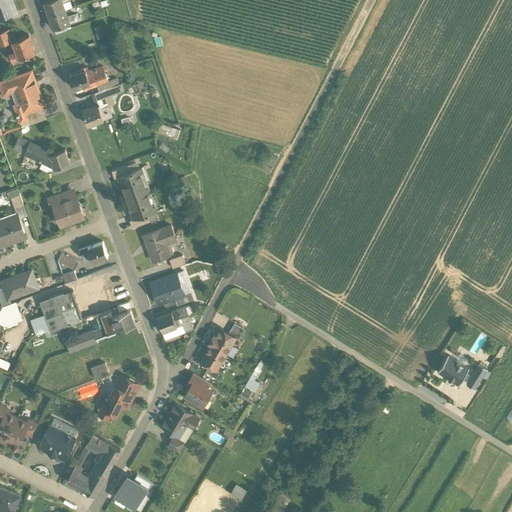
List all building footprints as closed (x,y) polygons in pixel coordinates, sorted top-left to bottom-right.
[(0,0),(0,18),(16,12),(12,1),(10,2),(9,0),(0,0)] [(69,0),(49,0),(45,2),(49,15),(65,9),(63,3),(70,0),(69,0)] [(65,9),(49,15),(54,29),(77,21),(75,14),(68,16),(65,9)] [(101,24),(95,25),(98,38),(104,36),(101,24)] [(9,29),(0,32),(0,36),(3,44),(13,41),(12,40),(13,40),(9,29)] [(13,40),(12,40),(13,41),(16,51),(9,53),(12,60),(23,56),(24,59),(28,57),(27,55),(35,52),(29,34),(13,40)] [(108,81),(103,66),(95,69),(100,83),(98,84),(100,91),(110,87),(108,81)] [(85,67),(77,70),(78,72),(71,75),(76,89),(84,86),(86,89),(98,84),(100,83),(95,69),(87,72),(85,67)] [(32,70),(0,82),(4,94),(16,90),(19,98),(39,90),(32,70)] [(119,84),(117,77),(108,81),(110,87),(119,84)] [(100,91),(94,93),(96,100),(107,97),(110,87),(100,91)] [(39,90),(19,98),(20,103),(17,104),(20,112),(17,113),(21,121),(27,119),(29,118),(26,113),(42,107),(45,106),(39,90)] [(98,105),(83,110),(88,125),(97,121),(98,123),(104,121),(103,119),(112,116),(108,106),(100,109),(98,105)] [(42,107),(26,113),(29,118),(27,119),(29,124),(46,118),(42,107)] [(158,127),(156,135),(176,140),(180,128),(162,123),(161,128),(158,127)] [(32,142),(27,153),(32,156),(37,145),(32,142)] [(46,150),(37,145),(32,156),(41,160),(46,150)] [(65,149),(49,154),(53,166),(54,168),(70,163),(65,149)] [(46,150),(41,160),(43,161),(53,166),(49,154),(48,150),(46,150)] [(259,160),(257,164),(270,172),(278,157),(267,152),(262,162),(259,160)] [(53,166),(43,161),(40,167),(46,171),(54,168),(53,166)] [(130,164),(112,171),(114,178),(119,177),(119,176),(132,171),(131,171),(133,171),(130,164)] [(132,171),(119,176),(119,177),(127,197),(150,189),(142,167),(133,171),(131,171),(132,171)] [(71,189),(49,198),(52,205),(57,203),(74,196),(71,189)] [(150,189),(127,197),(135,218),(135,219),(147,215),(148,215),(158,211),(150,189)] [(20,194),(11,197),(16,209),(24,206),(20,194)] [(74,196),(57,203),(65,223),(85,216),(80,205),(78,206),(74,196)] [(19,214),(0,220),(0,245),(27,236),(19,214)] [(147,215),(135,219),(135,218),(130,220),(133,227),(151,221),(148,215),(147,215)] [(160,228),(144,234),(154,260),(170,254),(166,243),(176,239),(171,225),(161,229),(160,228)] [(103,242),(79,250),(81,256),(83,255),(90,253),(92,260),(93,261),(108,256),(103,242)] [(69,257),(62,253),(58,261),(65,265),(69,257)] [(90,253),(83,255),(86,262),(92,260),(90,253)] [(183,255),(170,260),(173,268),(185,263),(183,255)] [(78,261),(69,257),(65,265),(74,269),(78,261)] [(54,262),(49,264),(53,273),(58,270),(54,262)] [(31,270),(2,281),(4,286),(8,297),(9,297),(37,287),(31,270)] [(75,270),(63,275),(66,283),(78,278),(75,270)] [(191,291),(183,270),(177,273),(184,293),(191,291)] [(177,273),(151,282),(159,303),(175,297),(184,293),(177,273)] [(93,295),(88,283),(73,289),(74,292),(81,312),(91,309),(93,316),(101,313),(112,310),(112,309),(111,310),(103,291),(93,295)] [(4,286),(0,288),(0,297),(2,306),(3,305),(11,302),(9,297),(8,297),(4,286)] [(191,291),(184,293),(175,297),(178,304),(194,298),(191,291)] [(64,292),(40,301),(44,313),(50,328),(51,331),(79,320),(92,316),(93,316),(91,309),(81,312),(74,292),(65,295),(64,292)] [(3,305),(2,306),(0,310),(0,322),(5,325),(22,319),(16,301),(11,302),(3,305)] [(186,306),(177,309),(178,312),(173,314),(175,319),(181,316),(188,313),(186,306)] [(112,310),(101,313),(105,324),(99,327),(102,335),(135,322),(130,309),(114,315),(112,310)] [(177,309),(157,316),(163,331),(177,326),(175,319),(173,314),(178,312),(177,309)] [(44,313),(31,318),(37,333),(50,328),(44,313)] [(188,313),(181,316),(184,324),(183,324),(185,330),(191,328),(193,326),(188,313)] [(181,316),(175,319),(177,326),(183,324),(184,324),(181,316)] [(246,327),(235,321),(228,332),(236,336),(235,336),(239,338),(246,327)] [(177,326),(163,331),(165,338),(185,331),(183,324),(177,326)] [(99,327),(70,337),(74,349),(98,340),(97,337),(99,336),(100,336),(102,335),(99,327)] [(228,332),(221,327),(216,335),(214,334),(209,342),(211,344),(226,352),(235,336),(236,336),(228,332)] [(226,352),(211,344),(202,358),(210,363),(210,364),(216,368),(217,367),(226,352)] [(0,363),(10,367),(13,359),(0,354),(0,363)] [(438,371),(459,384),(469,368),(448,354),(438,371)] [(105,361),(92,366),(96,378),(109,373),(105,361)] [(479,363),(466,383),(475,389),(482,377),(486,379),(490,372),(487,370),(487,369),(479,363)] [(216,368),(210,364),(206,371),(216,377),(221,370),(217,367),(216,368)] [(262,381),(257,379),(263,367),(257,364),(246,385),(257,391),(262,381)] [(209,381),(194,372),(191,378),(205,386),(209,381)] [(119,378),(111,394),(105,391),(98,404),(102,407),(99,414),(108,418),(112,411),(110,410),(113,403),(118,405),(119,401),(126,405),(132,394),(133,395),(139,384),(125,377),(124,380),(119,378)] [(205,386),(191,378),(189,381),(192,383),(185,394),(203,404),(211,390),(205,386)] [(242,395),(250,397),(253,389),(245,386),(242,395)] [(9,408),(0,403),(0,419),(2,420),(6,411),(7,412),(9,408)] [(199,417),(175,403),(162,425),(179,435),(187,423),(189,424),(194,425),(199,417)] [(7,412),(6,411),(2,420),(0,423),(0,437),(5,440),(17,417),(7,412)] [(17,417),(5,440),(12,444),(13,447),(15,448),(18,447),(20,445),(19,442),(24,432),(29,423),(28,422),(17,417)] [(50,424),(75,436),(79,429),(54,417),(50,424)] [(39,424),(30,419),(28,422),(29,423),(24,432),(33,436),(39,424)] [(75,436),(50,424),(39,445),(48,449),(49,449),(56,452),(56,453),(56,454),(64,458),(75,436)] [(108,440),(94,432),(88,442),(91,444),(102,450),(108,440)] [(185,441),(174,434),(168,445),(179,451),(185,441)] [(112,443),(108,440),(102,450),(106,453),(112,443)] [(121,448),(112,443),(106,453),(102,450),(98,458),(101,460),(97,468),(105,473),(121,448)] [(86,445),(76,463),(80,465),(89,450),(90,447),(86,445)] [(80,465),(76,463),(72,470),(78,474),(83,466),(80,465)] [(92,476),(89,475),(86,479),(78,474),(72,470),(67,478),(93,493),(105,473),(97,468),(92,476)] [(153,482),(138,474),(135,479),(147,486),(146,488),(149,489),(153,482)] [(116,495),(135,507),(146,488),(147,486),(135,479),(128,475),(116,495)] [(19,492),(0,484),(0,505),(6,507),(12,510),(13,510),(20,492),(19,492)]
